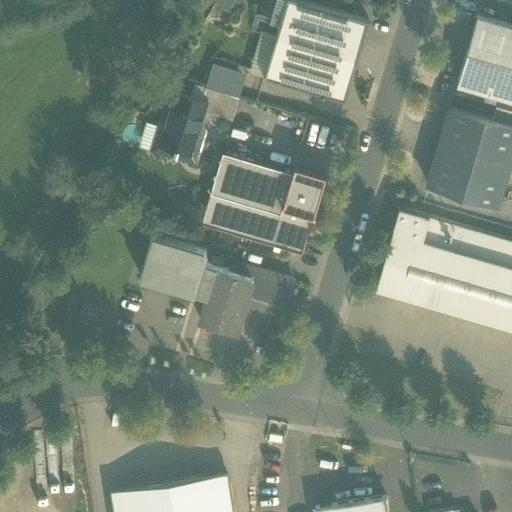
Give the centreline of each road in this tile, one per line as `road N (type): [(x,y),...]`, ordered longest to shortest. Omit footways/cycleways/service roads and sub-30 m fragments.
road 1 (residential): [(420,0),(295,413)]
road 2 (residential): [(0,412),(50,387),(124,383),(295,413)]
road 3 (residential): [(295,413),(511,450)]
